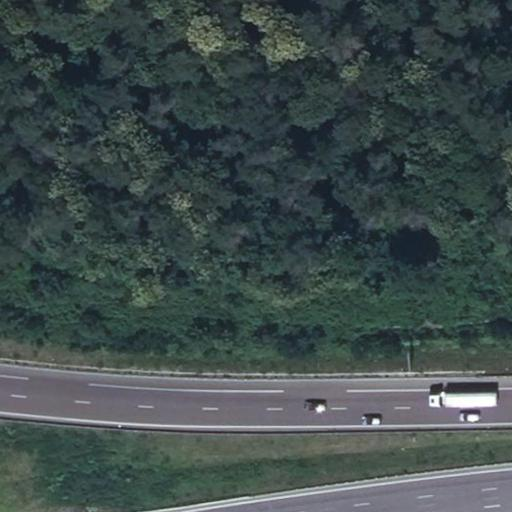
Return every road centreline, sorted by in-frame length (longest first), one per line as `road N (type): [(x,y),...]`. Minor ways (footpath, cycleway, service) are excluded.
road 1 (motorway): [(511,410),(325,416),(0,396)]
road 2 (motorway): [(511,496),(376,511)]
